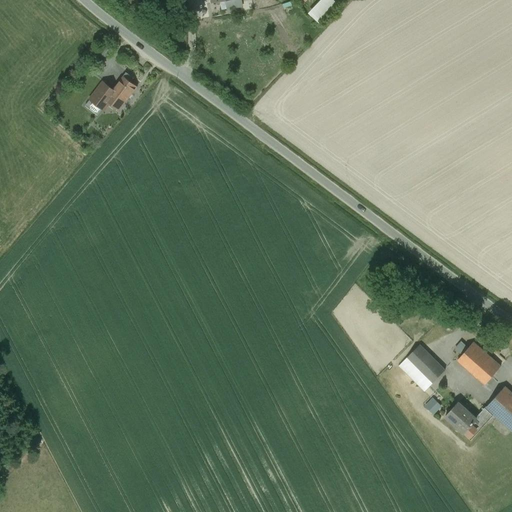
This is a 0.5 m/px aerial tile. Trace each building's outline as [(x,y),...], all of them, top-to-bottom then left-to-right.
[(340,0),(325,0),(314,13),(324,22),(343,2),(340,0)] [(133,78),(126,73),(124,76),(130,81),(133,78)] [(113,90),(105,100),(108,102),(117,109),(125,100),(126,101),(137,87),(130,81),(124,76),(123,76),(113,90)] [(103,82),(90,99),(103,109),(108,102),(105,100),(113,90),(103,82)] [(501,366),(473,342),(457,360),(485,384),(501,366)] [(445,370),(419,345),(407,358),(432,383),(445,370)] [(432,383),(407,358),(399,366),(425,392),(428,388),(432,383)] [(511,393),(504,387),(486,407),(493,414),(511,430),(511,393)] [(434,402),(430,408),(436,412),(440,406),(434,402)] [(476,419),(458,403),(445,416),(464,433),(470,439),(493,414),(486,407),(476,419)]
